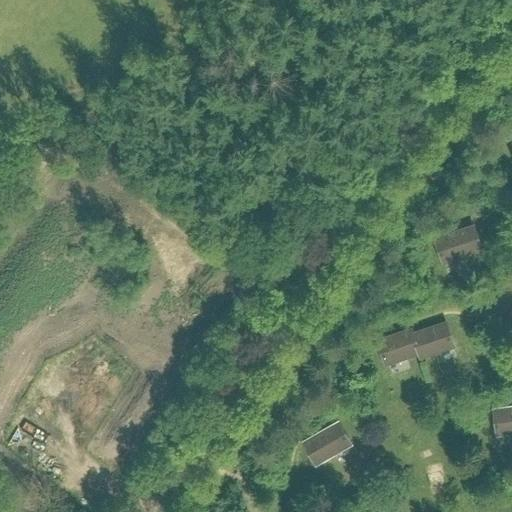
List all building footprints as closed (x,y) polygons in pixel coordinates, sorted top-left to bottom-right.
[(482,250),(473,225),(436,238),(444,262),(482,250)] [(445,322),(412,333),(419,353),(420,358),(454,346),(445,322)] [(419,353),(412,333),(411,329),(377,340),(386,364),(419,353)] [(511,432),(511,406),(494,409),(497,434),(511,432)] [(351,444),(338,422),(303,442),(316,464),(351,444)]
